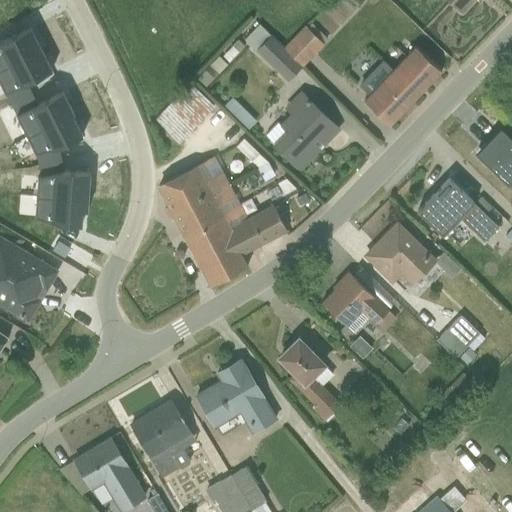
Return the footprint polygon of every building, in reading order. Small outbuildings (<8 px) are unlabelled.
[(447,0),(465,16),(479,0),(447,0)] [(255,30),(244,42),(253,50),(264,39),(255,30)] [(304,31),(283,53),(301,70),(322,49),(304,31)] [(35,150),(74,131),(27,38),(0,51),(0,55),(10,75),(0,80),(35,150)] [(296,72),(267,44),(252,59),(282,87),(296,72)] [(236,45),(210,71),(217,78),(243,51),(236,45)] [(363,102),(390,126),(439,72),(413,47),(363,102)] [(203,77),(196,84),(202,90),(209,83),(203,77)] [(188,91),(156,125),(178,147),(211,113),(188,91)] [(300,172),(339,132),(299,93),(283,109),(289,114),(278,125),(283,130),(270,143),(300,172)] [(511,141),(504,133),(481,156),(511,187),(511,141)] [(231,136),(221,146),(244,168),(254,158),(231,136)] [(158,187),(207,287),(245,268),(239,255),(286,232),(272,204),(246,217),(216,158),(158,187)] [(445,238),(475,207),(447,180),(417,211),(445,238)] [(4,232),(24,230),(21,204),(1,205),(4,232)] [(412,287),(437,261),(397,222),(364,255),(392,283),(400,275),(412,287)] [(0,306),(31,323),(60,271),(0,237),(0,306)] [(379,320),(388,310),(348,271),(319,301),(351,332),(370,312),(379,320)] [(436,344),(454,362),(479,337),(460,319),(436,344)] [(304,388),(326,366),(297,338),(276,359),(304,388)] [(252,434),(276,420),(241,359),(214,374),(218,380),(192,395),(211,429),(240,413),(252,434)] [(449,364),(435,387),(446,394),(460,371),(449,364)] [(128,423),(160,477),(189,460),(183,449),(196,442),(169,398),(128,423)] [(118,511),(119,511),(145,497),(110,437),(70,460),(89,494),(103,486),(118,511)] [(209,474),(231,511),(233,511),(274,489),(250,449),(209,474)] [(470,511),(445,483),(411,511),(470,511)]
